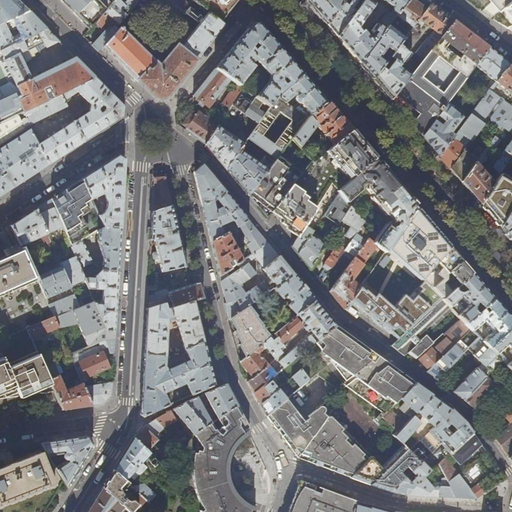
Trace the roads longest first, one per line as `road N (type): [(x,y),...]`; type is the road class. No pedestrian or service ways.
road 1 (residential): [(166,146),(204,157),(343,321),(467,412),(511,476)]
road 2 (secondary): [(272,0),(511,278)]
road 3 (residential): [(166,146),(181,170),(230,376),(283,465)]
road 4 (residential): [(140,167),(120,427)]
road 5 (residential): [(509,508),(400,503),(283,465)]
road 6 (residential): [(0,214),(119,137),(137,136)]
road 7 (residential): [(38,0),(133,99)]
road 8 (residential): [(120,427),(0,437)]
